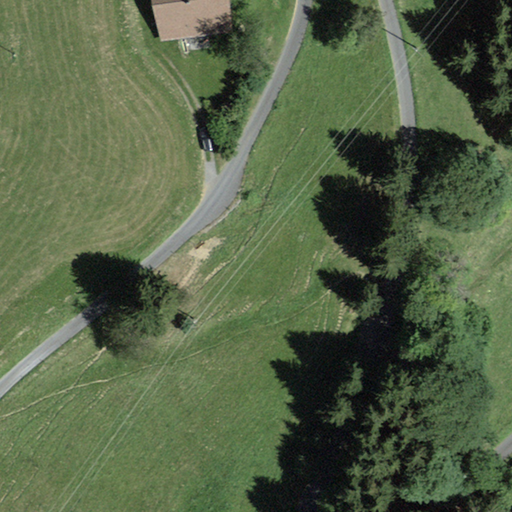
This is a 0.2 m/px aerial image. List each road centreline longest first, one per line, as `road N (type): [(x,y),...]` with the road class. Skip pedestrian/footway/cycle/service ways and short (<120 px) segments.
road 1 (unclassified): [(385,0),(410,132),(407,213),(381,350),(316,511)]
road 2 (unclassified): [(0,388),(199,218),(245,146),(307,0)]
